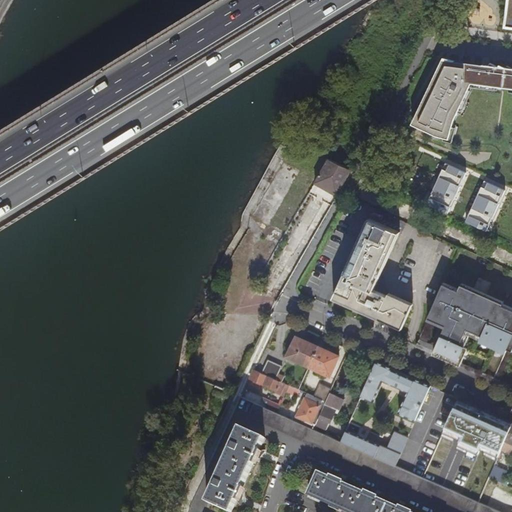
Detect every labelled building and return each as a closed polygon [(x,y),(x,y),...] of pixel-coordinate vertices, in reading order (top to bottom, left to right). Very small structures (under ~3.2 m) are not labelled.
[(366,78),(347,117),(369,127),(392,81),(375,72),(370,80),(366,78)] [(338,127),(325,153),(340,161),(354,134),(338,127)] [(282,160),(251,215),(285,234),(316,179),(338,192),(344,181),(350,170),(326,159),(325,163),(293,146),(284,161),(282,160)] [(430,204),(453,212),(467,168),(444,161),(430,204)] [(489,230),(507,188),(486,179),(467,220),(489,230)] [(370,220),(347,273),(344,273),(334,296),(369,311),(366,316),(378,322),(379,319),(381,316),(391,321),(394,313),(392,312),(399,298),(388,293),(386,296),(373,290),(399,232),(370,220)] [(458,290),(442,283),(430,311),(440,315),(439,319),(447,323),(435,350),(458,360),(464,346),(458,343),(466,325),(511,344),(511,309),(460,286),(458,290)] [(392,312),(394,313),(391,321),(381,316),(379,319),(401,329),(412,303),(399,298),(392,312)] [(296,337),(287,357),(308,366),(317,346),(296,337)] [(317,346),(308,366),(329,376),(338,356),(317,346)] [(368,357),(360,374),(369,378),(377,361),(368,357)] [(267,360),(261,373),(282,383),(283,378),(277,375),(281,366),(267,360)] [(369,378),(361,397),(373,402),(383,382),(407,392),(398,414),(415,421),(430,385),(377,361),(369,378)] [(254,381),(253,384),(260,388),(261,385),(276,392),(275,394),(283,398),(287,390),(288,386),(282,383),(261,373),(255,371),(253,370),(249,379),(251,379),(254,381)] [(319,384),(314,397),(325,402),(331,389),(319,384)] [(213,391),(231,399),(234,394),(215,386),(213,391)] [(325,402),(316,423),(318,424),(326,428),(333,431),(340,435),(344,424),(331,418),(335,408),(339,410),(346,395),(332,388),(331,389),(325,402)] [(459,398),(442,435),(450,438),(453,432),(457,433),(459,427),(461,423),(470,426),(478,407),(459,398)] [(305,399),(297,416),(311,423),(319,405),(305,399)] [(255,403),(249,417),(464,511),(497,511),(483,506),(478,503),(468,499),(450,491),(442,487),(422,478),(396,466),(375,457),(341,441),(330,437),(323,434),(315,430),(313,429),(255,403)] [(492,413),(486,427),(493,430),(491,434),(497,437),(499,433),(504,435),(510,421),(492,413)] [(459,427),(468,431),(470,426),(461,423),(459,427)] [(511,424),(501,450),(509,454),(511,447),(511,424)] [(242,428),(208,503),(229,511),(231,511),(265,438),(242,428)] [(326,428),(323,434),(330,437),(333,431),(326,428)] [(341,441),(375,457),(380,446),(345,431),(341,441)] [(387,449),(380,446),(375,457),(396,466),(409,437),(395,431),(387,449)] [(492,448),(486,463),(494,466),(500,452),(492,448)] [(404,511),(318,473),(308,496),(345,511),(404,511)] [(448,474),(442,487),(450,491),(457,477),(448,474)] [(457,477),(450,491),(468,499),(472,491),(475,484),(457,476),(457,477)] [(472,491),(468,499),(478,503),(481,494),(472,491)]
